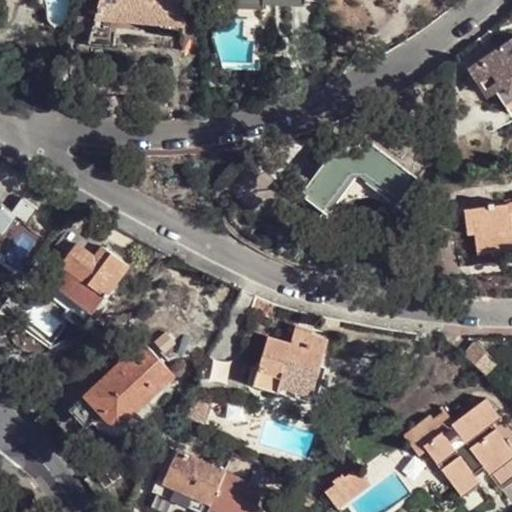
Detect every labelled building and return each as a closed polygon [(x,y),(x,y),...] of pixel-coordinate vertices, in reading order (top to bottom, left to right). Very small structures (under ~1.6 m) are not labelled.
[(98,0),(95,16),(86,46),(115,49),(117,29),(181,34),(184,34),(184,23),(182,0),(98,0)] [(261,9),(261,4),(262,0),(258,0),(221,0),(221,7),(261,9)] [(499,54),(473,71),(489,95),(491,94),(502,110),(505,108),(509,113),(511,118),(511,40),(497,50),(499,54)] [(361,171),(398,198),(415,176),(362,137),(357,145),(346,144),(339,139),(299,193),(321,209),(348,172),(361,171)] [(394,205),(398,198),(361,171),(348,172),(321,209),(327,213),(350,197),(367,196),(394,205)] [(0,243),(6,237),(3,234),(16,216),(26,223),(37,209),(21,198),(11,211),(0,203),(0,243)] [(511,247),(511,239),(511,238),(511,204),(507,205),(506,203),(463,208),(465,234),(472,233),(475,254),(511,250),(511,247)] [(76,244),(48,280),(91,313),(127,266),(102,247),(93,256),(76,244)] [(281,377),(314,385),(327,340),(295,330),(290,344),(268,337),(258,367),(251,365),(245,382),(277,392),(281,377)] [(129,431),(134,427),(171,395),(164,386),(174,377),(142,342),(84,396),(102,416),(93,423),(96,427),(102,431),(106,433),(114,435),(120,435),(125,433),(129,431)] [(461,354),(484,374),(494,360),(472,342),(461,354)] [(319,387),(314,385),(281,377),(277,392),(314,403),(319,387)] [(19,401),(39,414),(55,392),(36,378),(27,389),(19,401)] [(402,435),(417,452),(424,447),(442,471),(460,495),(478,480),(474,473),(482,467),(500,491),(511,481),(511,448),(493,422),(499,416),(486,397),(453,421),(445,411),(433,420),(429,415),(402,435)] [(497,423),(511,444),(511,429),(504,418),(497,423)] [(71,458),(86,482),(99,472),(113,462),(101,441),(71,458)] [(177,449),(163,480),(157,478),(151,490),(200,511),(205,511),(208,507),(218,511),(252,511),(263,490),(224,473),(225,471),(177,449)] [(340,493),(330,501),(337,510),(370,484),(357,467),(344,476),(341,474),(331,481),(334,485),(340,493)] [(324,493),(330,501),(340,493),(334,485),(324,493)]
